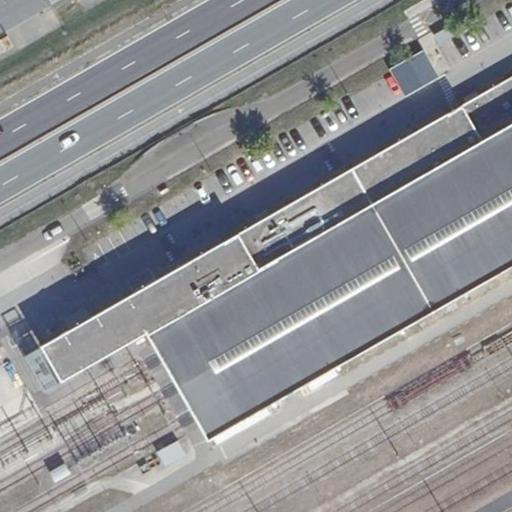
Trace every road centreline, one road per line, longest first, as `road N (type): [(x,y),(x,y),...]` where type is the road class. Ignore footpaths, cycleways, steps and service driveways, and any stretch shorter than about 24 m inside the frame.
road 1 (primary): [(0,182),(320,0)]
road 2 (primary): [(234,0),(0,134)]
